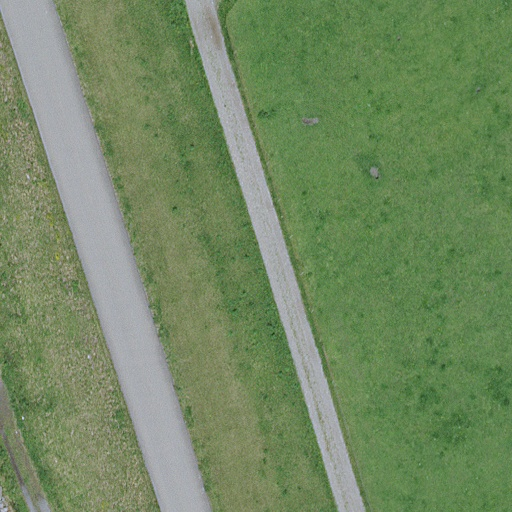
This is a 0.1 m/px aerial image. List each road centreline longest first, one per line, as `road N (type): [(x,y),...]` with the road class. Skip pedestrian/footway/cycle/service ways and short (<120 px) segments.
road 1 (unclassified): [(26,0),(184,511)]
road 2 (track): [(198,0),(350,511)]
road 3 (track): [(38,511),(0,391)]
